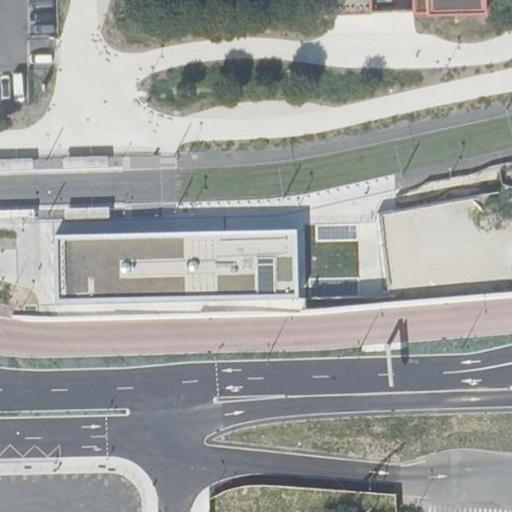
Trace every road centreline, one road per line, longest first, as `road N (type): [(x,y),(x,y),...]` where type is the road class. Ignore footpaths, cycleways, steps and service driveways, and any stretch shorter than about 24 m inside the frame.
road 1 (unclassified): [(170,433),(214,460),(444,474),(511,463)]
road 2 (unclassified): [(170,433),(261,408),(511,395)]
road 3 (unclassified): [(439,374),(172,383)]
road 4 (unclassified): [(172,383),(0,389)]
road 5 (unclassified): [(0,438),(170,433)]
